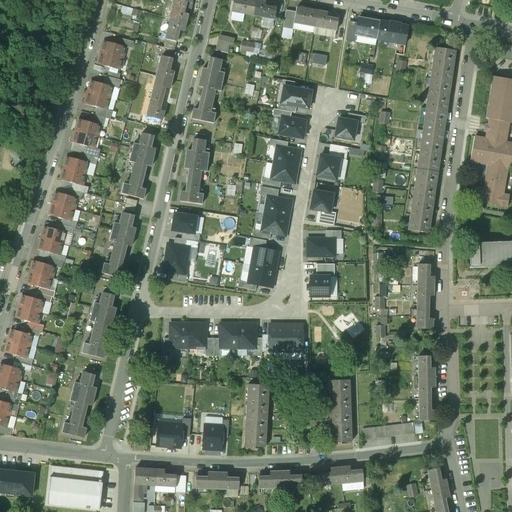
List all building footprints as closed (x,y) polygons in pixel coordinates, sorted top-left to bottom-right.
[(165,0),(162,17),(170,19),(186,23),(192,0),(165,0)] [(255,1),(251,0),(246,0),(245,3),(234,1),(232,13),(253,16),(255,1)] [(265,3),(255,1),(253,16),(273,20),(276,9),(264,7),(265,3)] [(143,6),(135,4),(133,10),(141,12),(143,6)] [(133,10),(122,7),(121,14),(131,17),(132,16),(140,18),(141,12),(133,10)] [(317,12),(296,8),(295,13),(293,24),(314,28),(317,12)] [(511,9),(503,8),(503,9),(501,17),(500,20),(511,21),(511,9)] [(295,13),(285,11),(282,29),(292,31),(293,24),(295,13)] [(327,14),(317,12),(314,28),(335,32),(338,21),(326,18),(327,14)] [(186,23),(170,19),(165,40),(178,43),(180,31),(184,32),(186,23)] [(272,29),(273,20),(263,19),(261,27),(272,29)] [(379,23),(358,19),(357,24),(355,35),(356,35),(376,39),(379,23)] [(357,24),(349,22),(346,40),(354,42),(356,35),(355,35),(357,24)] [(388,24),(379,22),(379,23),(376,39),(405,45),(408,28),(400,26),(401,25),(389,22),(388,24)] [(133,42),(118,38),(116,45),(125,48),(131,49),(133,42)] [(233,41),(219,38),(216,51),(227,54),(229,46),(232,47),(233,41)] [(116,45),(103,42),(100,53),(122,59),(125,48),(116,45)] [(258,55),(260,46),(254,44),(252,53),(246,52),(245,58),(255,60),(257,55),(258,55)] [(511,47),(496,44),(494,56),(511,58),(511,47)] [(455,51),(435,48),(430,79),(450,82),(455,51)] [(273,63),(275,54),(261,50),(259,60),(273,63)] [(122,59),(100,53),(97,65),(119,71),(122,59)] [(326,58),(314,55),(312,64),(325,67),(326,58)] [(173,60),(161,57),(156,77),(172,81),(174,73),(170,72),(173,60)] [(221,61),(210,59),(208,70),(203,69),(200,78),(222,83),(224,74),(219,72),(221,61)] [(405,62),(396,61),(394,73),(403,75),(405,62)] [(120,74),(108,71),(107,77),(118,80),(120,74)] [(107,77),(105,76),(103,85),(113,87),(113,88),(118,89),(120,80),(118,80),(107,77)] [(172,81),(156,77),(151,97),(163,100),(165,88),(169,90),(172,81)] [(511,80),(493,77),(486,119),(488,119),(487,125),(484,125),(483,132),(486,133),(485,139),(474,137),(470,163),(507,169),(511,169),(511,143),(505,142),(509,122),(511,123),(511,119),(511,80)] [(222,83),(200,78),(199,87),(203,88),(201,99),(212,102),(215,91),(220,92),(222,83)] [(450,82),(430,79),(426,109),(446,112),(450,82)] [(283,86),(293,88),(294,82),(282,80),(281,87),(283,87),(283,86)] [(103,85),(90,81),(87,93),(109,99),(113,88),(113,87),(103,85)] [(254,86),(246,84),(244,94),(252,96),(254,86)] [(293,88),(283,86),(283,87),(280,104),(282,104),(282,105),(296,107),(308,109),(311,91),(293,88)] [(109,99),(87,93),(84,104),(97,108),(106,110),(109,99)] [(163,100),(151,97),(146,117),(162,121),(164,112),(160,111),(163,100)] [(212,102),(201,99),(198,110),(194,109),(191,119),(213,124),(216,114),(210,113),(212,102)] [(295,113),(296,107),(282,105),(282,104),(280,104),(278,103),(277,110),(291,112),(295,113)] [(106,110),(97,108),(94,116),(105,119),(108,120),(110,120),(112,112),(106,110)] [(281,117),(290,118),(291,112),(277,110),(273,109),(272,115),(281,117)] [(446,112),(426,109),(421,139),(441,142),(446,112)] [(389,113),(380,112),(379,125),(387,126),(389,113)] [(357,122),(356,123),(364,124),(366,117),(348,114),(346,120),(357,122)] [(94,116),(93,115),(91,121),(103,125),(105,119),(94,116)] [(281,117),(278,134),(302,139),(305,121),(290,118),(281,117)] [(346,120),(338,119),(335,137),(353,141),(356,123),(357,122),(346,120)] [(100,126),(78,120),(75,131),(97,137),(100,126)] [(97,137),(75,131),(72,143),(84,146),(94,149),(97,137)] [(153,137),(142,135),(140,145),(134,143),(132,153),(152,159),(154,150),(150,149),(153,137)] [(276,146),(287,148),(288,143),(270,139),(269,146),(276,147),(276,146)] [(441,142),(421,139),(417,170),(437,172),(441,142)] [(205,141),(193,140),(192,151),(187,150),(185,160),(207,164),(209,154),(203,153),(205,141)] [(242,145),(234,144),(233,154),(241,155),(242,145)] [(340,159),(346,160),(348,148),(330,145),(328,157),(340,159)] [(18,146),(12,149),(10,154),(12,159),(18,160),(24,157),(25,152),(23,147),(18,146)] [(94,149),(84,146),(82,154),(94,157),(98,158),(100,150),(94,149)] [(273,164),(297,169),(300,151),(287,148),(276,146),(276,147),(273,164)] [(385,147),(376,146),(375,152),(370,152),(369,158),(384,160),(385,147)] [(152,159),(132,153),(129,162),(135,163),(132,175),(144,178),(147,166),(150,167),(152,159)] [(82,154),(80,154),(78,160),(88,163),(92,164),(94,157),(82,154)] [(328,157),(320,155),(316,177),(336,181),(340,159),(328,157)] [(78,160),(66,157),(63,169),(85,175),(88,163),(78,160)] [(207,164),(185,160),(184,169),(189,169),(187,181),(199,183),(201,172),(206,173),(207,164)] [(270,180),(281,182),(294,185),(297,169),(273,164),(270,180)] [(483,192),(482,203),(482,204),(507,208),(509,196),(503,195),(507,169),(488,166),(483,192)] [(85,175),(63,169),(60,180),(73,184),(82,186),(85,175)] [(437,172),(417,170),(412,200),(432,203),(437,172)] [(144,178),(132,175),(130,185),(124,184),(121,194),(142,200),(145,190),(141,189),(144,178)] [(262,185),(280,188),(281,182),(270,180),(263,178),(262,185)] [(382,181),(373,180),(372,192),(380,194),(382,181)] [(199,183),(187,181),(186,192),(181,192),(179,202),(185,202),(196,204),(202,205),(203,195),(197,194),(199,183)] [(82,186),(73,184),(71,191),(83,194),(86,195),(88,188),(82,186)] [(235,186),(227,185),(226,195),(234,196),(235,186)] [(267,196),(277,198),(278,190),(261,187),(259,196),(267,197),(267,196)] [(83,194),(71,191),(69,196),(77,198),(77,199),(81,200),(83,194)] [(329,213),(329,212),(332,195),(313,191),(310,209),(317,211),(329,213)] [(483,192),(477,191),(475,203),(482,204),(482,203),(483,192)] [(69,196),(55,192),(51,204),(74,210),(77,199),(77,198),(69,196)] [(264,214),(288,219),(292,201),(277,198),(267,196),(267,197),(264,214)] [(432,203),(412,200),(408,230),(428,233),(432,203)] [(74,210),(51,204),(48,216),(61,219),(71,222),(71,221),(74,210)] [(137,207),(126,205),(124,210),(135,213),(137,207)] [(315,223),(333,226),(335,213),(329,212),(329,213),(317,211),(315,223)] [(134,217),(123,214),(120,224),(114,223),(111,233),(133,238),(135,229),(131,228),(134,217)] [(196,217),(174,214),(171,231),(182,232),(194,234),(196,217)] [(261,232),(271,234),(285,237),(288,219),(264,214),(261,231),(261,232)] [(381,214),(372,214),(372,227),(381,227),(381,214)] [(71,222),(61,219),(59,225),(73,229),(75,229),(77,223),(71,221),(71,222)] [(59,225),(57,224),(56,230),(66,233),(72,235),(73,229),(59,225)] [(56,230),(44,227),(40,238),(63,244),(66,233),(56,230)] [(252,236),(269,240),(271,234),(261,232),(261,231),(253,230),(252,236)] [(325,231),(325,239),(335,239),(341,239),(341,231),(325,231)] [(194,234),(182,232),(181,239),(186,240),(199,242),(200,235),(194,234)] [(133,238),(111,233),(109,242),(115,243),(113,254),(124,257),(127,246),(130,247),(133,238)] [(63,244),(40,238),(37,250),(50,253),(60,256),(63,244)] [(174,238),(173,245),(185,247),(186,240),(181,239),(174,238)] [(249,247),(254,248),(265,250),(266,241),(250,238),(249,247)] [(325,239),(307,239),(307,257),(335,257),(335,239),(325,239)] [(511,242),(469,245),(470,269),(511,266),(511,242)] [(173,245),(167,244),(163,271),(169,272),(185,275),(185,274),(189,247),(185,247),(173,245)] [(254,248),(251,266),(275,270),(278,252),(265,250),(254,248)] [(60,256),(50,253),(48,259),(62,263),(64,263),(65,257),(60,256)] [(124,257),(113,254),(110,265),(104,264),(101,274),(123,279),(125,269),(121,269),(124,257)] [(48,259),(47,259),(45,264),(55,267),(61,269),(62,263),(48,259)] [(45,264),(33,261),(29,273),(52,279),(55,267),(45,264)] [(382,261),(373,261),(373,274),(382,273),(382,261)] [(334,264),(316,264),(316,277),(329,277),(334,277),(334,264)] [(429,265),(417,265),(417,286),(433,287),(433,277),(429,277),(429,265)] [(275,270),(251,266),(248,283),(257,285),(272,288),(275,270)] [(185,274),(185,275),(169,272),(168,280),(185,283),(187,274),(185,274)] [(52,279),(29,273),(26,284),(49,290),(52,279)] [(329,297),(329,277),(316,277),(310,277),(310,297),(329,297)] [(255,291),(257,285),(248,283),(239,281),(238,288),(255,291)] [(433,287),(417,286),(416,307),(428,308),(429,297),(433,297),(433,287)] [(114,296),(103,293),(100,305),(94,303),(92,313),(113,318),(115,309),(111,308),(114,296)] [(44,301),(21,295),(18,307),(41,313),(44,301)] [(383,297),(374,298),(375,310),(383,310),(383,297)] [(41,313),(18,307),(15,319),(28,322),(38,325),(38,324),(41,313)] [(428,308),(416,307),(416,329),(432,329),(432,319),(428,319),(428,308)] [(113,318),(92,313),(89,322),(95,323),(93,334),(104,337),(107,326),(111,327),(113,318)] [(38,325),(28,322),(26,328),(40,332),(42,332),(43,326),(38,324),(38,325)] [(187,324),(170,324),(170,339),(170,349),(187,349),(187,324)] [(187,324),(187,349),(205,348),(206,348),(206,339),(206,324),(187,324)] [(219,349),(220,349),(237,349),(238,324),(220,324),(219,339),(219,349)] [(238,324),(237,349),(255,349),(256,349),(256,338),(256,324),(238,324)] [(284,352),(284,325),(269,325),(269,334),(269,352),(284,352)] [(302,325),(284,325),(284,352),(301,352),(302,352),(302,342),(302,325)] [(383,326),(375,327),(375,339),(384,339),(383,326)] [(26,328),(25,327),(23,333),(33,336),(38,338),(40,332),(26,328)] [(23,333),(10,330),(7,341),(30,347),(33,336),(23,333)] [(104,337),(93,334),(90,345),(83,344),(81,353),(103,358),(105,349),(101,348),(104,337)] [(206,348),(205,348),(205,357),(220,357),(220,349),(219,349),(219,339),(206,339),(206,348)] [(30,347),(7,341),(4,353),(17,356),(26,359),(30,347)] [(384,347),(375,347),(376,360),(384,360),(384,347)] [(26,359),(17,356),(16,362),(30,366),(32,360),(26,359)] [(429,357),(418,357),(418,379),(434,378),(434,368),(430,369),(429,357)] [(16,362),(14,362),(12,367),(22,370),(30,372),(31,366),(30,366),(16,362)] [(12,367),(0,364),(0,376),(19,382),(22,370),(12,367)] [(94,376),(83,374),(80,384),(74,383),(72,392),(93,398),(96,388),(91,387),(94,376)] [(19,382),(0,376),(0,389),(6,391),(16,393),(19,382)] [(434,378),(418,379),(418,400),(430,399),(430,388),(434,388),(434,378)] [(349,381),(328,381),(329,412),(350,412),(349,381)] [(385,382),(376,382),(376,394),(385,394),(385,382)] [(268,386),(248,385),(246,416),(266,417),(268,386)] [(22,395),(16,393),(6,391),(5,397),(19,401),(20,401),(22,395)] [(93,398),(72,392),(69,401),(76,402),(73,414),(84,417),(87,405),(91,406),(93,398)] [(5,397),(4,396),(2,402),(12,405),(18,406),(19,401),(5,397)] [(430,399),(418,400),(419,421),(435,421),(435,411),(430,411),(430,399)] [(2,402),(0,401),(0,413),(9,416),(12,405),(2,402)] [(350,412),(329,412),(330,443),(350,442),(350,412)] [(9,416),(0,413),(0,426),(6,428),(9,416)] [(84,417),(73,414),(70,425),(64,423),(61,433),(83,438),(86,429),(81,427),(84,417)] [(266,417),(246,416),(244,446),(264,447),(266,417)] [(189,437),(191,419),(182,419),(182,424),(181,437),(189,437)] [(180,449),(181,437),(182,424),(158,422),(156,446),(180,449)] [(413,423),(362,429),(363,440),(414,434),(413,423)] [(221,451),(222,438),(222,426),(204,425),(203,450),(221,451)] [(6,428),(0,426),(0,433),(10,436),(12,429),(6,428)] [(102,472),(50,467),(46,505),(99,510),(102,483),(101,483),(102,472)] [(362,470),(350,472),(349,467),(340,468),(341,484),(363,482),(362,470)] [(340,468),(330,469),(331,474),(319,475),(320,486),(341,484),(340,468)] [(440,480),(437,468),(427,471),(431,492),(447,489),(445,480),(440,480)] [(155,470),(135,469),(134,485),(134,487),(133,501),(142,502),(143,488),(146,489),(146,486),(154,486),(155,470)] [(34,474),(0,470),(0,492),(31,496),(34,474)] [(176,471),(155,470),(154,486),(175,487),(176,482),(176,471)] [(289,477),(289,471),(279,472),(280,490),(301,489),(301,476),(289,477)] [(270,477),(259,478),(259,490),(280,490),(279,472),(270,472),(270,477)] [(207,478),(196,478),(196,491),(217,491),(217,473),(207,473),(207,478)] [(239,479),(226,479),(227,473),(217,473),(217,491),(238,492),(239,479)] [(185,482),(176,482),(175,487),(174,494),(185,495),(185,482)] [(414,484),(406,486),(407,492),(416,490),(414,484)] [(447,489),(431,492),(435,511),(436,511),(447,510),(444,499),(449,498),(447,489)]
